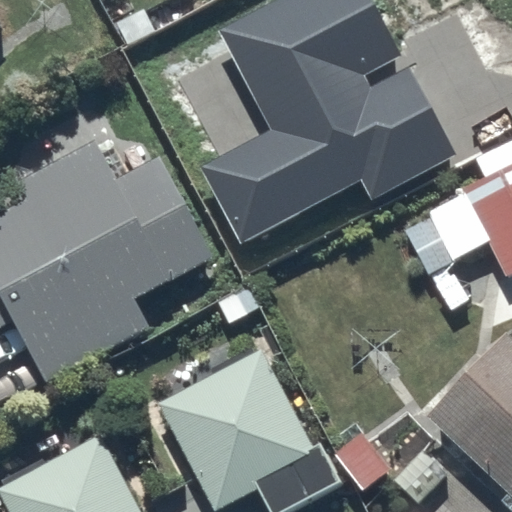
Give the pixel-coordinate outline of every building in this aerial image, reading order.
[(391,130),(413,176),(508,132),(506,128),(511,125),(511,29),(469,50),(476,65),(449,77),(459,99),(391,130)] [(24,196),(0,208),(0,325),(10,320),(43,380),(148,325),(133,297),(213,254),(181,194),(142,215),(99,134),(14,179),(24,196)] [(511,142),(474,161),(482,177),(462,186),(466,193),(425,213),(426,216),(404,227),(427,272),(488,242),(503,274),(511,269),(511,142)] [(365,170),(290,207),(306,239),(381,202),(365,170)] [(511,336),(502,327),(425,414),(506,488),(499,496),(511,507),(511,336)] [(263,354),(160,408),(213,511),(223,511),(261,493),(270,511),(293,511),(341,488),(320,449),(314,452),(263,354)] [(141,511),(104,441),(0,495),(9,511),(141,511)]
